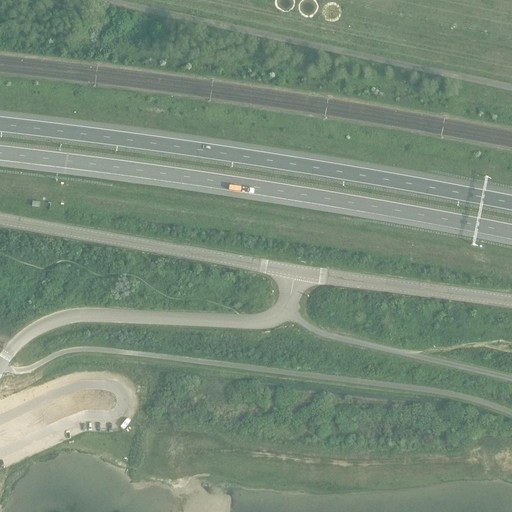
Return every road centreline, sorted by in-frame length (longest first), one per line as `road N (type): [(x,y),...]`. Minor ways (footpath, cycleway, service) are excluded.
road 1 (trunk): [(0,153),(511,232)]
road 2 (trunk): [(511,202),(0,124)]
road 3 (unclassified): [(0,222),(293,271)]
road 4 (track): [(263,455),(375,462),(511,455)]
road 5 (unclassified): [(511,301),(293,271)]
road 6 (track): [(121,409),(263,455)]
